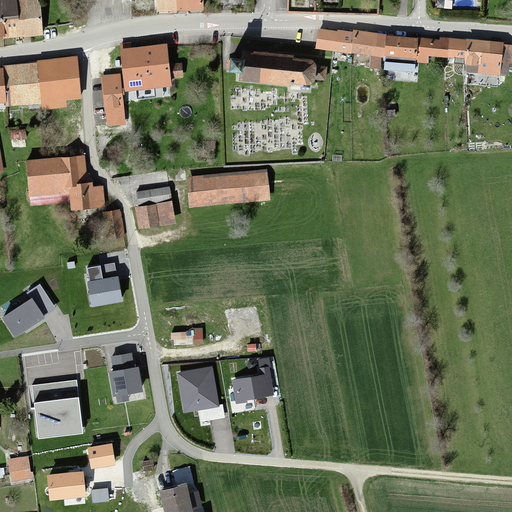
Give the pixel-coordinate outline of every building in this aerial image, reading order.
[(0,0),(0,39),(16,39),(14,0),(0,0)] [(14,0),(16,39),(40,38),(39,0),(14,0)] [(156,0),(157,11),(177,11),(176,0),(156,0)] [(176,0),(177,11),(204,10),(203,0),(176,0)] [(353,35),(317,32),(315,49),(332,51),(351,53),(353,35)] [(385,38),(353,35),(351,53),(383,57),(385,38)] [(383,57),(413,59),(414,40),(385,38),(383,57)] [(445,62),(446,42),(414,40),(413,59),(445,62)] [(466,44),(446,42),(445,62),(465,63),(466,44)] [(511,47),(466,44),(465,63),(464,69),(478,70),(478,75),(505,77),(506,64),(511,65),(511,47)] [(130,46),(120,47),(123,92),(169,88),(168,80),(182,79),(181,66),(167,67),(166,49),(130,52),(130,46)] [(312,60),(244,54),(244,61),(232,60),(232,65),(231,71),(241,72),(241,79),(307,85),(312,84),(314,81),(314,78),(325,79),(326,67),(316,66),(315,63),(312,60)] [(37,64),(38,68),(41,105),(41,109),(67,107),(66,103),(79,102),(75,61),(37,64)] [(9,108),(41,105),(38,68),(6,70),(9,108)] [(6,70),(0,70),(0,108),(9,108),(6,70)] [(120,77),(102,79),(106,130),(124,128),(120,77)] [(35,134),(10,135),(10,153),(36,153),(35,134)] [(102,187),(84,189),(81,159),(26,164),(30,208),(72,204),(72,212),(104,209),(102,187)] [(263,175),(187,180),(188,207),(265,202),(263,175)] [(168,191),(136,194),(137,207),(169,204),(168,191)] [(172,206),(135,210),(137,230),(174,226),(172,206)] [(119,212),(102,214),(106,242),(123,239),(119,212)] [(121,301),(114,264),(87,269),(90,283),(88,284),(92,306),(121,301)] [(56,309),(40,286),(29,293),(33,300),(4,319),(15,336),(56,309)] [(114,373),(110,374),(114,397),(116,396),(117,402),(129,401),(127,394),(141,392),(137,369),(133,370),(131,355),(112,358),(114,373)] [(260,377),(233,382),(237,404),(246,402),(245,400),(273,395),(268,368),(259,370),(260,377)] [(211,369),(178,375),(185,412),(218,406),(211,369)] [(83,434),(76,380),(32,386),(38,439),(83,434)] [(114,464),(111,445),(88,449),(91,468),(114,464)] [(7,462),(11,484),(30,480),(25,458),(7,462)] [(82,474),(48,477),(50,500),(84,497),(82,474)] [(108,501),(107,489),(91,491),(93,503),(108,501)] [(190,511),(185,490),(160,495),(163,511),(190,511)]
